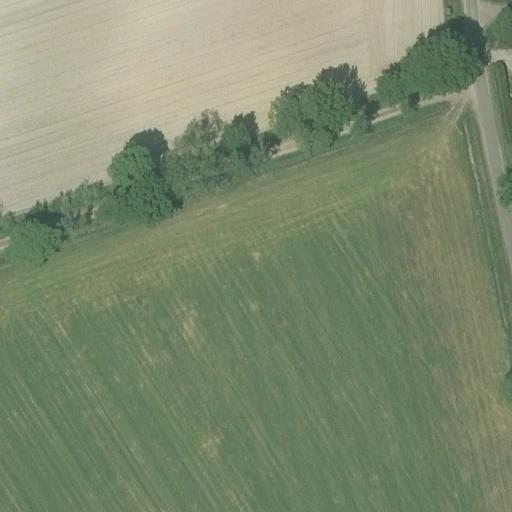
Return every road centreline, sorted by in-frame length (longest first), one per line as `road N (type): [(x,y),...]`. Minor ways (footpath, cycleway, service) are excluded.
road 1 (track): [(476,80),(0,241)]
road 2 (unclassified): [(511,250),(476,80),(469,0)]
